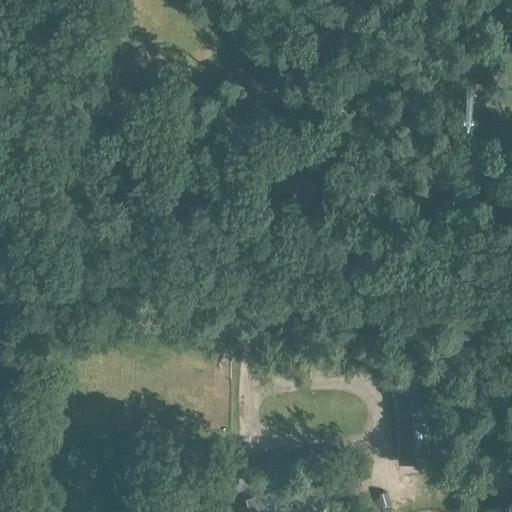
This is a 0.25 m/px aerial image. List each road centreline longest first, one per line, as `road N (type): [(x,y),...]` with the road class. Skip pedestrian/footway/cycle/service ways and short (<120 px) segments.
road 1 (unclassified): [(511,247),(21,220)]
road 2 (unclassified): [(16,511),(21,220)]
road 3 (unclassified): [(21,220),(40,0)]
